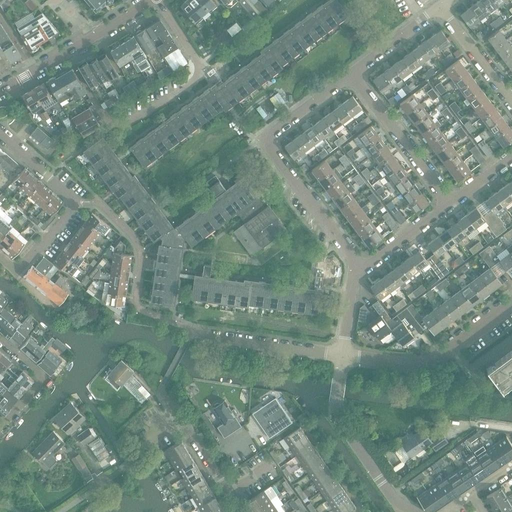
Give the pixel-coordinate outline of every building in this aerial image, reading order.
[(27,0),(26,1),(32,11),(38,7),(32,0),(27,0)] [(85,0),(95,11),(104,3),(107,3),(110,0),(85,0)] [(138,145),(132,150),(144,166),(223,107),(225,110),(227,108),(228,107),(282,67),(280,65),(348,15),(337,0),(328,0),(330,3),(325,7),(323,4),(317,8),(319,12),(314,16),(311,13),(306,17),(308,20),(302,24),(300,21),(294,25),(297,28),(291,33),(289,29),(283,33),(285,37),(280,41),(277,38),(272,42),(274,45),(269,49),(266,46),(260,50),(264,56),(259,61),(256,57),(251,61),(253,65),(247,69),(245,66),(239,70),(242,73),(236,77),(234,74),(228,78),(231,81),(225,85),(223,82),(217,86),(219,89),(216,91),(214,93),(213,93),(209,88),(203,92),(206,95),(200,100),(198,97),(192,101),(194,104),(189,108),(186,105),(181,109),(183,112),(177,116),(175,113),(170,117),(172,120),(166,125),(164,122),(158,126),(161,129),(155,133),(153,130),(147,134),(149,137),(144,141),(141,138),(136,142),(138,145)] [(187,0),(180,6),(194,22),(196,24),(203,18),(201,16),(187,0)] [(199,0),(187,0),(201,16),(208,10),(199,0)] [(211,0),(199,0),(208,10),(210,12),(217,6),(215,4),(211,0)] [(236,0),(237,1),(252,18),(252,19),(256,24),(269,13),(258,1),(253,6),(248,0),(236,0)] [(377,22),(394,12),(386,0),(376,0),(367,6),(377,22)] [(493,0),(480,0),(480,1),(489,13),(498,6),(493,0)] [(480,1),(470,8),(479,20),(489,13),(480,1)] [(460,15),(469,27),(479,20),(470,8),(460,15)] [(59,32),(41,13),(16,28),(30,51),(34,51),(37,50),(38,45),(38,44),(59,32)] [(503,21),(499,16),(494,20),(498,25),(503,21)] [(252,19),(241,28),(241,29),(245,33),(256,24),(252,19)] [(160,20),(146,29),(163,56),(177,47),(171,37),(166,30),(160,20)] [(490,23),(494,28),(498,25),(494,20),(490,23)] [(0,47),(10,63),(20,56),(0,24),(0,47)] [(136,34),(134,35),(146,54),(155,48),(158,53),(156,54),(159,59),(163,56),(146,29),(145,28),(141,31),(139,30),(136,32),(136,34)] [(236,41),(245,33),(241,29),(241,28),(232,36),(236,41)] [(225,42),(227,30),(221,29),(220,35),(219,41),(225,42)] [(450,42),(440,30),(431,37),(440,50),(450,42)] [(499,30),(487,38),(494,48),(506,39),(505,39),(499,30)] [(484,36),(480,31),(475,35),(479,40),(484,36)] [(145,58),(146,57),(133,36),(130,38),(127,38),(123,40),(123,42),(122,43),(140,71),(140,72),(150,66),(145,58)] [(431,37),(421,44),(430,57),(440,50),(431,37)] [(511,47),(506,39),(494,48),(502,58),(511,49),(511,47)] [(204,56),(210,52),(204,42),(198,46),(204,56)] [(118,45),(115,45),(112,47),(112,49),(110,51),(120,66),(129,60),(131,63),(133,65),(132,65),(137,73),(140,71),(122,43),(118,45)] [(421,44),(412,52),(421,64),(430,57),(421,44)] [(0,47),(0,68),(10,63),(0,47)] [(511,49),(502,58),(509,67),(511,64),(511,49)] [(412,52),(402,59),(411,71),(421,64),(412,52)] [(110,81),(118,75),(104,53),(96,58),(109,79),(110,81)] [(454,59),(450,54),(446,58),(449,62),(454,59)] [(100,85),(109,79),(96,58),(95,57),(87,62),(99,82),(99,83),(100,85)] [(441,61),(444,66),(449,62),(446,58),(441,61)] [(402,59),(392,66),(401,78),(411,71),(402,59)] [(90,88),(99,83),(99,82),(87,62),(86,62),(85,60),(77,66),(90,88)] [(458,60),(445,70),(452,80),(465,70),(458,60)] [(392,66),(383,73),(392,86),(401,78),(392,66)] [(47,81),(61,106),(85,92),(71,68),(55,78),(55,76),(47,81)] [(208,71),(207,72),(213,80),(215,84),(222,80),(221,79),(213,68),(208,71)] [(435,73),(431,68),(427,72),(430,77),(435,73)] [(162,69),(157,72),(161,79),(166,75),(162,69)] [(452,80),(460,89),(473,80),(465,70),(452,80)] [(422,76),(425,80),(430,77),(427,72),(422,76)] [(373,81),(382,93),(392,86),(383,73),(373,81)] [(460,89),(467,99),(480,90),(473,80),(460,89)] [(139,90),(134,81),(128,84),(133,93),(139,90)] [(440,82),(435,87),(438,91),(443,87),(440,82)] [(53,100),(43,83),(32,89),(42,106),(53,100)] [(416,87),(413,83),(407,87),(411,91),(416,87)] [(124,99),(133,94),(133,93),(128,84),(122,88),(124,92),(121,94),(124,99)] [(402,91),(406,95),(411,91),(407,87),(402,91)] [(441,95),(446,91),(443,87),(438,91),(441,95)] [(432,88),(426,92),(430,97),(436,93),(432,88)] [(22,95),(31,112),(42,106),(32,89),(22,95)] [(470,104),(474,109),(487,99),(480,90),(467,99),(464,102),(467,106),(470,104)] [(413,95),(400,105),(407,114),(420,104),(413,95)] [(361,109),(352,96),(342,104),(352,116),(361,109)] [(397,102),(393,98),(388,101),(392,106),(397,102)] [(104,102),(107,107),(112,104),(110,99),(104,102)] [(474,109),(481,118),(494,109),(487,99),(474,109)] [(407,114),(414,124),(427,114),(423,108),(426,106),(423,102),(420,104),(407,114)] [(455,102),(449,106),(452,110),(458,106),(455,102)] [(342,104),(333,111),(342,123),(352,116),(342,104)] [(457,113),(461,110),(458,106),(452,110),(460,120),(463,117),(459,114),(457,113)] [(446,107),(441,112),(444,116),(450,112),(446,107)] [(94,108),(90,110),(89,109),(72,119),(73,120),(70,122),(74,128),(77,133),(79,131),(83,137),(100,127),(96,121),(101,118),(94,108)] [(481,118),(488,128),(501,118),(494,109),(481,118)] [(49,118),(45,111),(40,114),(44,121),(46,120),(49,118)] [(333,111),(323,118),(332,130),(342,123),(333,111)] [(414,124),(421,134),(435,124),(427,114),(414,124)] [(371,122),(368,117),(358,124),(361,129),(371,122)] [(68,118),(63,121),(69,131),(74,128),(70,122),(69,120),(68,118)] [(323,118),(314,125),(323,138),(328,134),(331,137),(335,134),(332,130),(323,118)] [(488,128),(496,138),(509,128),(501,118),(488,128)] [(438,121),(435,124),(421,134),(429,143),(442,133),(438,128),(441,125),(438,121)] [(469,121),(464,125),(467,129),(472,125),(469,121)] [(353,128),(357,133),(361,129),(358,124),(353,128)] [(314,125),(304,133),(313,145),(323,138),(314,125)] [(470,134),(475,129),(472,125),(467,129),(470,134)] [(357,136),(354,139),(361,148),(365,146),(378,136),(370,126),(357,136)] [(461,126),(455,131),(458,136),(464,131),(461,126)] [(47,149),(54,141),(37,127),(30,135),(47,149)] [(503,147),(511,140),(511,132),(509,128),(496,138),(503,147)] [(304,133),(294,140),(303,152),(304,152),(313,145),(304,133)] [(429,143),(436,153),(449,143),(442,133),(429,143)] [(347,140),(343,135),(338,138),(342,144),(347,140)] [(120,142),(116,136),(109,141),(114,146),(120,142)] [(378,136),(365,146),(372,155),(385,146),(378,136)] [(333,142),(337,147),(342,144),(338,138),(333,142)] [(172,290),(175,291),(176,284),(173,283),(174,276),(177,277),(178,270),(175,270),(176,262),(180,263),(181,256),(177,255),(179,243),(183,243),(183,240),(181,238),(184,236),(191,245),(237,211),(245,223),(233,232),(251,256),(265,246),(264,244),(276,235),(277,236),(286,230),(283,226),(282,227),(277,220),(278,219),(271,210),(270,211),(269,210),(270,209),(268,206),(264,208),(255,197),(256,196),(244,180),(228,193),(215,176),(206,183),(218,200),(213,204),(211,201),(205,206),(207,208),(202,212),(200,210),(194,214),(196,217),(190,221),(188,218),(183,222),(185,225),(179,229),(177,227),(174,229),(174,230),(171,233),(169,229),(172,227),(168,222),(165,224),(160,218),(163,216),(159,210),(156,212),(152,207),(155,204),(151,199),(148,201),(144,196),(147,194),(142,188),(139,190),(135,184),(138,182),(133,176),(129,179),(124,174),(127,171),(123,166),(120,168),(116,162),(119,160),(115,155),(112,157),(108,151),(111,149),(106,143),(103,145),(99,140),(83,151),(117,197),(119,195),(153,241),(159,236),(162,240),(161,246),(159,245),(150,301),(173,305),(174,298),(171,297),(172,290)] [(284,147),(294,159),(299,156),(302,160),(307,156),(304,152),(303,152),(294,140),(284,147)] [(483,140),(477,144),(481,149),(486,145),(483,140)] [(436,153),(443,162),(456,152),(449,143),(436,153)] [(488,159),(494,154),(486,145),(481,149),(488,159)] [(385,146),(372,155),(379,165),(392,155),(385,146)] [(469,151),(472,154),(472,155),(478,151),(475,147),(469,151)] [(328,154),(324,149),(319,153),(323,158),(328,154)] [(352,149),(346,153),(349,157),(355,153),(352,149)] [(0,168),(1,167),(8,174),(16,165),(5,154),(0,150),(0,168)] [(480,165),(485,161),(478,151),(472,155),(480,165)] [(443,162),(450,172),(463,162),(456,152),(443,162)] [(314,157),(318,162),(323,158),(319,153),(314,157)] [(352,161),(358,157),(355,153),(349,157),(352,161)] [(343,155),(338,159),(341,164),(347,159),(343,155)] [(379,165),(375,168),(379,173),(383,170),(386,174),(399,165),(392,155),(379,165)] [(325,161),(311,171),(319,181),(332,171),(325,161)] [(457,181),(471,171),(463,162),(450,172),(457,181)] [(309,169),(305,164),(300,168),(303,173),(309,169)] [(386,174),(383,177),(387,182),(385,184),(388,188),(406,174),(403,170),(404,169),(401,165),(400,166),(399,165),(386,174)] [(319,181),(326,190),(339,180),(342,178),(335,168),(332,171),(319,181)] [(366,168),(361,172),(364,176),(370,172),(366,168)] [(25,169),(13,183),(20,189),(33,175),(25,169)] [(367,181),(373,176),(370,172),(364,176),(367,181)] [(358,174),(353,178),(356,183),(361,179),(358,174)] [(406,174),(388,188),(392,193),(397,189),(400,194),(414,184),(406,174)] [(20,189),(28,196),(40,182),(33,175),(20,189)] [(348,181),(343,185),(339,180),(326,190),(333,200),(352,186),(348,181)] [(28,196),(36,203),(48,189),(40,182),(28,196)] [(414,184),(400,194),(408,203),(421,193),(414,184)] [(350,194),(355,190),(352,186),(333,200),(340,209),(354,199),(350,194)] [(381,187),(375,191),(378,196),(384,191),(381,187)] [(503,206),(511,199),(511,197),(504,187),(494,194),(503,206)] [(36,203),(44,210),(56,196),(48,189),(36,203)] [(381,200),(387,195),(384,191),(378,196),(381,200)] [(421,193),(408,203),(415,213),(428,203),(421,193)] [(373,194),(367,198),(370,202),(376,198),(373,194)] [(494,194),(485,202),(492,211),(487,214),(498,228),(502,233),(506,230),(502,225),(504,224),(498,216),(506,210),(503,206),(494,194)] [(53,215),(64,203),(56,196),(44,210),(52,216),(49,219),(53,215)] [(373,206),(379,202),(376,198),(370,202),(373,206)] [(340,209),(348,219),(361,209),(354,199),(340,209)] [(377,208),(373,211),(374,213),(380,209),(383,207),(380,203),(377,205),(376,207),(377,208)] [(366,205),(361,209),(348,219),(355,229),(368,218),(364,213),(369,209),(366,205)] [(395,206),(390,211),(393,215),(398,210),(395,206)] [(472,211),(466,216),(472,223),(475,228),(484,221),(496,237),(502,233),(498,228),(487,214),(483,217),(476,208),(472,211)] [(400,224),(406,220),(398,210),(393,215),(400,224)] [(387,213),(382,217),(385,221),(390,217),(387,213)] [(14,218),(12,221),(4,214),(0,218),(0,240),(12,227),(17,221),(14,218)] [(107,226),(92,214),(85,222),(101,234),(107,226)] [(466,216),(456,223),(465,235),(475,228),(472,223),(466,216)] [(392,231),(398,226),(390,217),(385,221),(392,231)] [(355,229),(362,238),(376,228),(368,218),(355,229)] [(85,222),(79,230),(94,242),(101,234),(85,222)] [(456,223),(447,230),(456,242),(465,235),(456,223)] [(376,228),(362,238),(370,248),(383,238),(379,233),(382,231),(378,226),(376,228)] [(0,240),(0,248),(4,252),(20,234),(12,227),(0,240)] [(79,230),(72,238),(88,250),(94,242),(79,230)] [(447,230),(437,237),(446,249),(456,242),(447,230)] [(503,235),(507,240),(511,236),(508,231),(503,235)] [(12,259),(28,241),(20,234),(4,252),(12,259)] [(490,234),(484,238),(488,243),(494,239),(490,234)] [(437,237),(428,245),(435,254),(430,257),(444,276),(449,273),(440,261),(444,257),(441,253),(446,249),(437,237)] [(72,238),(66,246),(81,258),(88,250),(72,238)] [(131,255),(124,254),(125,245),(120,241),(113,250),(113,253),(112,253),(111,263),(130,266),(131,255)] [(483,247),(479,242),(474,246),(478,251),(483,247)] [(66,246),(60,254),(75,266),(81,258),(66,246)] [(469,249),(473,255),(478,251),(474,246),(469,249)] [(489,246),(484,250),(495,266),(500,262),(510,275),(510,276),(511,274),(511,257),(510,254),(507,250),(506,249),(501,252),(496,256),(492,251),(489,246)] [(484,250),(479,254),(490,268),(490,269),(495,266),(484,250)] [(419,251),(409,258),(418,270),(420,274),(424,271),(422,267),(428,263),(440,279),(444,276),(430,257),(426,260),(419,251)] [(75,266),(60,254),(53,262),(72,277),(79,269),(75,266)] [(454,260),(458,265),(463,260),(460,256),(454,260)] [(59,287),(63,281),(59,278),(54,284),(49,280),(58,269),(44,258),(35,269),(32,267),(24,278),(59,305),(67,294),(59,287)] [(409,258),(399,266),(408,277),(411,281),(416,278),(413,274),(418,270),(409,258)] [(111,263),(110,273),(129,276),(130,266),(111,263)] [(469,269),(465,264),(459,268),(463,273),(469,269)] [(399,266),(390,273),(399,285),(401,289),(406,285),(403,281),(408,277),(399,266)] [(454,272),(458,277),(463,273),(459,268),(454,272)] [(490,269),(480,276),(491,290),(492,292),(499,287),(497,285),(501,283),(500,283),(490,269),(490,268),(490,269)] [(110,273),(108,283),(127,286),(129,276),(110,273)] [(390,273),(380,280),(389,292),(392,296),(396,292),(394,288),(399,285),(390,273)] [(317,314),(321,291),(313,290),(313,294),(306,292),(306,289),(299,288),(299,291),(292,290),(292,287),(285,286),(285,289),(278,288),(278,285),(272,284),(271,287),(264,286),(265,283),(258,282),(257,285),(250,284),(251,281),(244,280),(243,286),(236,285),(236,281),(230,280),(229,284),(222,283),(222,279),(216,279),(216,282),(208,281),(209,277),(202,276),(202,280),(194,279),(191,298),(247,306),(248,304),(317,314)] [(480,276),(471,283),(472,284),(481,297),(491,290),(480,276)] [(321,286),(322,279),(315,278),(314,285),(321,286)] [(449,284),(445,278),(440,282),(444,288),(449,284)] [(380,280),(371,287),(379,299),(389,292),(380,280)] [(435,286),(439,291),(444,288),(440,282),(435,286)] [(127,286),(108,283),(104,283),(102,293),(126,296),(127,286)] [(471,283),(461,290),(472,305),(481,297),(472,284),(471,283)] [(426,290),(422,285),(417,289),(421,294),(426,290)] [(411,293),(415,298),(421,294),(417,289),(411,293)] [(434,294),(431,290),(425,294),(429,298),(434,294)] [(461,290),(451,298),(462,312),(472,305),(461,290)] [(126,296),(102,293),(102,300),(106,304),(125,306),(126,296)] [(451,298),(442,305),(453,319),(462,312),(451,298)] [(407,304),(402,299),(397,303),(401,308),(407,304)] [(380,316),(369,324),(383,342),(388,343),(396,337),(390,329),(386,324),(382,319),(387,315),(377,301),(372,305),(380,316)] [(392,307),(396,312),(401,308),(397,303),(392,307)] [(360,307),(358,321),(365,322),(366,314),(369,312),(364,304),(360,307)] [(411,304),(406,308),(414,319),(418,323),(423,320),(433,334),(443,326),(432,312),(423,319),(411,304)] [(442,305),(432,312),(443,326),(453,319),(442,305)] [(400,321),(390,329),(396,337),(401,343),(412,335),(409,331),(407,329),(417,322),(406,308),(396,316),(400,321)] [(3,310),(0,313),(0,331),(9,340),(16,333),(14,332),(21,325),(3,310)] [(387,315),(382,319),(386,324),(391,320),(387,315)] [(17,346),(29,332),(33,328),(25,320),(21,325),(14,332),(16,333),(9,340),(17,346)] [(29,338),(20,349),(28,356),(35,363),(47,350),(48,349),(50,346),(53,343),(52,343),(49,340),(42,348),(40,346),(39,347),(37,345),(34,342),(29,338)] [(53,343),(50,346),(55,350),(57,348),(59,346),(62,343),(57,339),(53,343)] [(45,355),(37,364),(46,372),(50,375),(52,372),(53,371),(58,366),(62,361),(53,353),(49,350),(45,355)] [(511,353),(487,373),(499,388),(511,378),(511,353)] [(0,356),(0,372),(10,362),(2,355),(0,356)] [(104,379),(117,390),(133,371),(121,360),(104,379)] [(7,367),(4,371),(10,376),(10,377),(25,390),(33,382),(22,372),(18,377),(7,367)] [(10,387),(7,389),(18,398),(25,390),(10,377),(8,379),(13,383),(10,387)] [(0,412),(3,415),(4,415),(18,398),(7,389),(0,382),(0,412)] [(146,398),(150,394),(142,385),(137,389),(146,398)] [(214,407),(213,408),(224,423),(218,427),(224,437),(241,426),(235,416),(237,414),(233,408),(231,410),(224,400),(219,403),(218,403),(215,405),(214,407)] [(263,405),(252,413),(263,428),(264,427),(270,437),(291,422),(278,403),(267,411),(263,405)] [(70,404),(69,404),(70,404),(54,418),(67,433),(68,432),(83,418),(70,404)] [(305,411),(297,417),(300,422),(309,416),(305,411)] [(204,420),(204,421),(211,431),(215,428),(208,418),(204,420)] [(300,426),(284,437),(290,446),(306,435),(300,426)] [(94,436),(88,428),(77,436),(83,445),(94,436)] [(400,442),(402,445),(401,445),(400,446),(400,447),(399,449),(399,450),(399,451),(399,452),(399,453),(400,454),(401,455),(402,456),(403,457),(404,457),(404,458),(406,458),(407,458),(408,458),(409,457),(410,457),(430,443),(436,451),(448,443),(441,433),(431,440),(423,429),(411,437),(409,435),(400,442)] [(64,443),(52,432),(33,452),(49,467),(56,460),(52,456),(64,443)] [(290,446),(296,455),(312,444),(306,435),(290,446)] [(511,457),(511,445),(506,437),(496,443),(507,460),(511,457)] [(98,438),(88,445),(99,460),(109,454),(98,438)] [(181,440),(165,450),(170,460),(187,450),(181,440)] [(496,443),(486,450),(497,467),(507,460),(496,443)] [(296,455),(302,464),(318,453),(312,444),(296,455)] [(483,446),(473,452),(476,457),(487,474),(497,467),(486,450),(483,446)] [(170,460),(176,469),(193,459),(187,450),(170,460)] [(302,464),(308,473),(324,462),(318,453),(302,464)] [(79,454),(71,459),(78,470),(86,465),(79,454)] [(472,460),(466,464),(472,472),(477,480),(487,474),(476,457),(472,460)] [(193,459),(176,469),(182,478),(198,468),(193,459)] [(308,473),(315,482),(330,471),(324,462),(308,473)] [(288,465),(285,467),(285,468),(289,473),(298,467),(296,464),(290,467),(288,465)] [(466,464),(456,470),(467,487),(472,484),(477,480),(472,472),(466,464)] [(182,478),(187,488),(204,477),(198,468),(182,478)] [(456,470),(446,477),(458,494),(467,487),(456,470)] [(330,471),(315,482),(321,491),(337,480),(330,471)] [(42,475),(37,479),(41,484),(46,480),(42,475)] [(187,488),(193,497),(210,487),(204,477),(187,488)] [(446,477),(436,484),(448,501),(458,494),(446,477)] [(321,491),(327,500),(343,489),(337,480),(321,491)] [(436,484),(426,490),(438,507),(448,501),(436,484)] [(270,486),(264,491),(248,502),(254,511),(277,495),(270,486)] [(193,497),(198,506),(215,496),(210,487),(193,497)] [(502,488),(486,497),(492,506),(507,497),(502,488)] [(327,500),(333,509),(349,498),(343,489),(327,500)] [(416,497),(425,511),(430,511),(438,507),(426,490),(416,497)] [(302,500),(306,497),(302,491),(298,494),(302,500)] [(281,505),(283,504),(277,495),(254,511),(271,511),(281,505)] [(198,506),(201,511),(209,511),(221,505),(215,496),(198,506)] [(511,506),(507,497),(492,506),(495,511),(502,511),(511,506)] [(335,511),(348,511),(355,507),(349,498),(333,509),(335,511)] [(310,503),(306,506),(310,511),(315,509),(310,503)]
